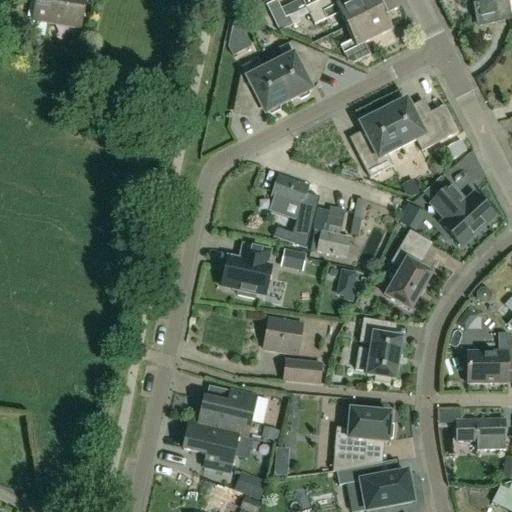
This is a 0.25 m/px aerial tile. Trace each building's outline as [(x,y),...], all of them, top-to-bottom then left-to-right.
[(57,0),(36,0),(32,23),(28,22),(26,35),(44,38),(47,25),(78,31),(83,0),(66,0),(67,2),(57,0)] [(306,0),(301,3),(314,28),(338,15),(352,43),(339,49),(346,63),(352,65),(370,57),(365,46),(390,33),(384,21),(386,16),(398,10),(392,0),(391,0),(381,5),(376,3),(374,0),(351,0),(345,3),(343,0),(306,0)] [(470,0),(477,28),(509,21),(511,31),(511,30),(511,15),(508,16),(504,0),(470,0)] [(276,2),(265,7),(279,34),(293,27),(288,18),(285,20),(276,2)] [(300,24),(299,21),(296,14),(288,18),(293,27),(300,24)] [(230,24),(223,49),(229,60),(249,49),(243,36),(245,29),(230,24)] [(286,60),(269,69),(287,104),(296,100),(300,102),(308,98),(308,94),(310,92),(300,72),(306,66),(322,73),(328,60),(291,44),(280,50),(286,60)] [(287,104),(269,69),(257,75),(252,64),(236,73),(227,112),(241,115),(245,97),(254,96),(264,116),(266,115),(270,117),(279,113),(279,109),(287,104)] [(382,114),(400,150),(415,142),(420,153),(458,135),(444,108),(415,122),(405,102),(403,104),(399,101),(391,105),(391,110),(382,114)] [(400,150),(382,114),(374,119),(370,116),(362,121),(361,125),(359,126),(371,149),(357,156),(369,180),(392,168),(386,157),(400,150)] [(466,154),(460,142),(448,148),(454,160),(466,154)] [(270,198),(301,209),(307,188),(277,178),(270,198)] [(408,200),(419,195),(413,183),(402,189),(408,200)] [(461,249),(494,219),(472,196),(464,203),(450,188),(430,207),(444,222),(440,225),(461,249)] [(339,238),(340,229),(325,226),(328,211),(317,209),(312,232),(313,232),(309,253),(315,254),(345,260),(349,240),(339,238)] [(352,220),(349,236),(357,238),(360,221),(352,220)] [(409,313),(431,276),(418,269),(432,245),(408,231),(389,264),(399,270),(382,298),(409,313)] [(227,259),(221,290),(269,300),(278,255),(242,248),(239,262),(227,259)] [(290,271),(294,254),(284,252),(281,269),(290,271)] [(317,269),(318,260),(300,256),(299,265),(317,269)] [(338,287),(354,290),(357,277),(341,273),(338,287)] [(476,299),(480,303),(486,304),(490,300),(490,294),(486,290),(480,289),(476,293),(476,299)] [(394,383),(401,341),(386,338),(388,325),(362,320),(358,345),(373,347),(372,353),(357,351),(354,373),(366,375),(366,378),(374,380),(373,383),(389,386),(390,382),(394,383)] [(301,326),(267,321),(262,351),(297,356),(301,326)] [(511,340),(506,334),(497,334),(497,354),(466,354),(466,386),(507,386),(506,371),(511,371),(511,340)] [(322,364),(284,361),(281,383),(319,387),(322,364)] [(188,425),(246,438),(255,400),(229,394),(226,407),(203,401),(197,427),(188,425)] [(387,445),(389,416),(347,412),(345,430),(335,429),(331,474),(335,473),(363,468),(364,458),(365,443),(387,445)] [(456,444),(504,443),(504,422),(456,423),(456,444)] [(246,438),(188,425),(182,451),(206,457),(203,470),(228,475),(237,437),(246,439),(246,438)] [(260,440),(271,442),(274,433),(263,430),(260,440)] [(466,453),(470,470),(480,468),(475,450),(466,453)] [(363,468),(335,473),(338,488),(360,484),(364,511),(370,511),(411,504),(406,475),(377,480),(375,466),(365,468),(364,458),(363,468)] [(511,480),(511,459),(507,458),(503,478),(511,480)] [(281,465),(273,465),(272,478),(286,479),(286,471),(281,465)] [(266,484),(241,474),(233,492),(258,502),(266,484)] [(511,511),(511,482),(511,483),(507,491),(498,488),(490,504),(506,511),(511,511)] [(257,511),(261,505),(245,498),(240,510),(239,511),(257,511)]
